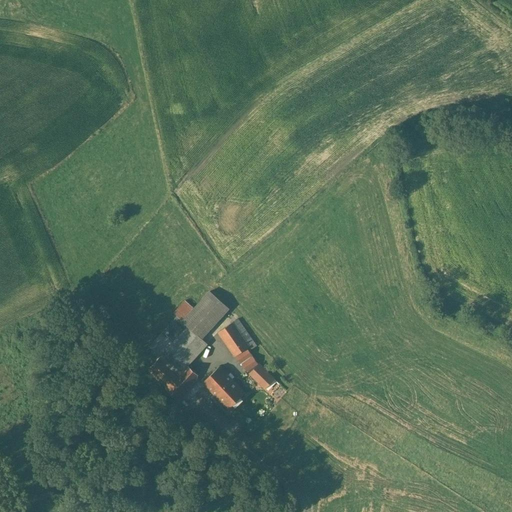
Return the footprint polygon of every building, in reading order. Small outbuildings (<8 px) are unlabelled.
[(194,308),(185,300),(174,313),(177,316),(149,347),(154,351),(142,363),(149,369),(148,370),(162,382),(167,387),(166,389),(178,400),(197,378),(197,374),(187,365),(207,343),(202,338),(229,309),(210,291),(194,308)] [(96,294),(86,304),(90,308),(100,298),(96,294)] [(249,346),(232,322),(218,332),(235,356),(246,348),(249,346)] [(246,348),(236,355),(237,357),(247,350),(246,348)] [(257,364),(247,350),(237,357),(247,371),(249,370),(257,364)] [(257,364),(249,370),(252,372),(258,365),(257,364)] [(252,372),(250,374),(264,388),(273,378),(259,364),(258,365),(252,372)] [(219,366),(203,382),(215,395),(228,409),(245,392),(233,380),(232,380),(219,366)] [(162,382),(148,370),(144,374),(157,387),(162,382)]
